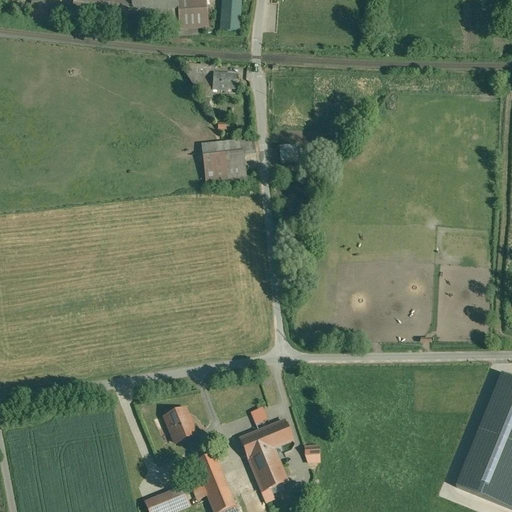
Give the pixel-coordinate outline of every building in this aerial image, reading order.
[(130,0),(131,1),(124,0),(74,0),(72,20),(133,26),(133,21),(178,18),(176,0),(130,0)] [(52,3),(32,1),(31,22),(50,24),(52,3)] [(213,76),(186,74),(199,96),(212,97),(212,91),(213,76)] [(235,78),(213,76),(212,91),(227,92),(228,90),(234,90),(235,78)] [(279,147),(280,164),(298,163),(297,146),(279,147)] [(242,155),(213,158),(214,165),(204,166),(206,185),(246,181),(242,155)] [(511,379),(502,375),(456,489),(511,510),(511,379)] [(263,409),(251,414),(257,430),(270,425),(263,409)] [(187,416),(184,410),(165,418),(175,444),(186,440),(185,437),(194,433),(190,424),(191,422),(189,417),(187,416)] [(284,422),(240,441),(248,460),(273,450),(292,442),(284,422)] [(318,449),(305,450),(305,464),(319,463),(318,449)] [(273,450),(248,460),(262,493),(288,482),(281,467),(280,468),(273,450)] [(236,511),(214,456),(187,468),(193,482),(190,483),(197,501),(207,497),(213,511),(236,511)] [(182,489),(145,504),(148,511),(177,511),(189,507),(182,489)]
